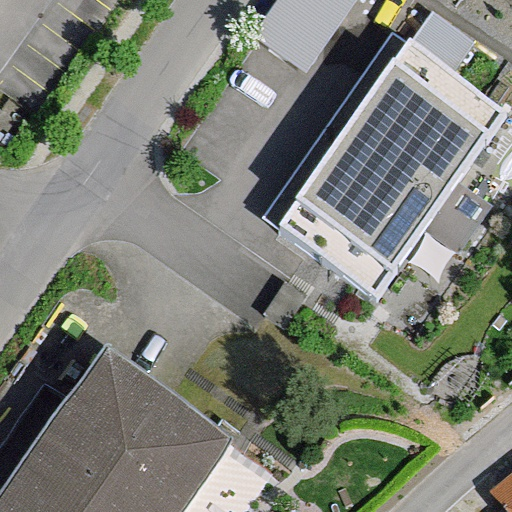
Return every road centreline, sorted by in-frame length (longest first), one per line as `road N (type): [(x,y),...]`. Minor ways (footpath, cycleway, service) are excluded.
road 1 (residential): [(0,297),(209,0)]
road 2 (residential): [(416,511),(511,429)]
